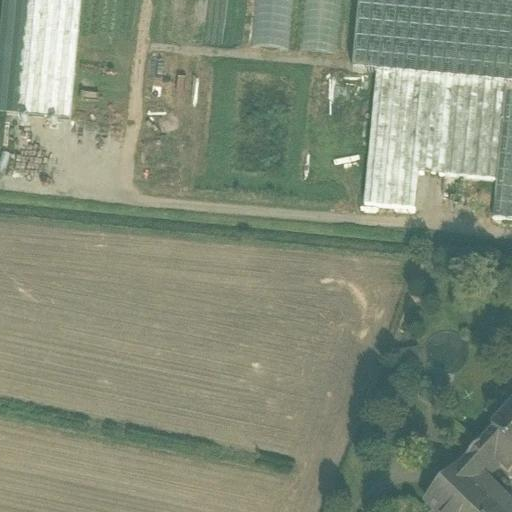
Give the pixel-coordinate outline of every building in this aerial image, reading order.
[(0,112),(69,119),(78,0),(6,0),(0,75),(0,112)] [(290,51),(292,0),(257,0),(255,49),(290,51)] [(357,0),(318,0),(313,55),(352,59),(357,0)] [(405,0),(366,0),(361,60),(399,64),(405,0)] [(453,0),(415,0),(409,64),(447,68),(453,0)] [(502,0),(463,0),(457,69),(496,72),(502,0)] [(428,82),(377,77),(365,208),(416,213),(419,177),(428,82)] [(505,90),(428,82),(419,177),(495,185),(505,90)] [(511,90),(506,90),(493,222),(511,223),(511,90)] [(511,411),(479,448),(509,477),(511,473),(511,411)] [(495,511),(497,510),(458,471),(427,505),(434,511),(495,511)]
